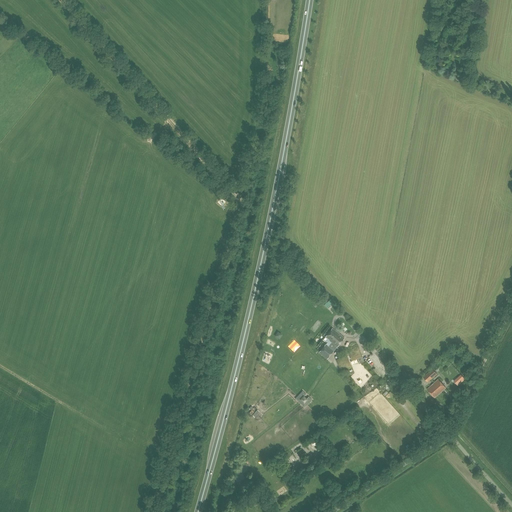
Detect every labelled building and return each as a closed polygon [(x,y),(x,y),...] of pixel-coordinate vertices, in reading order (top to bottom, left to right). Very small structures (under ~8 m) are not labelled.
[(324,305),(327,308),(335,302),(332,298),(324,305)] [(317,332),(322,323),(319,321),(314,330),(317,332)] [(323,340),(326,343),(319,352),(327,359),(334,351),(333,351),(337,346),(344,338),(332,328),(323,340)] [(296,354),(302,347),(295,339),(288,345),(296,354)] [(348,351),(352,359),(362,355),(359,347),(348,351)] [(423,377),(428,382),(437,374),(432,368),(423,377)] [(465,379),(461,374),(457,377),(461,382),(465,379)] [(427,389),(435,398),(446,388),(438,379),(427,389)] [(296,399),(305,408),(312,400),(309,397),(307,399),(304,397),(306,395),(303,392),(296,399)] [(253,405),(249,409),(254,414),(258,410),(253,405)] [(258,410),(254,415),(259,420),(264,416),(258,410)]
